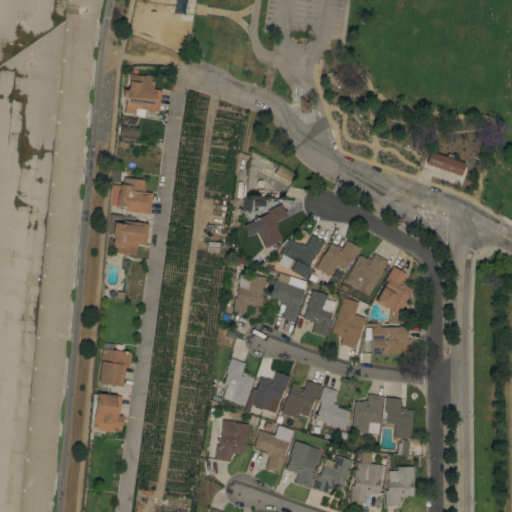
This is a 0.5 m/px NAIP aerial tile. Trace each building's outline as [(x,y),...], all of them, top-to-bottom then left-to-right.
[(144,76),(145,75),(148,75),(149,77),(153,77),(152,89),(161,90),(158,111),(136,108),(135,114),(124,113),(125,104),(125,97),(120,97),(121,89),(126,90),(127,88),(128,89),(130,74),(144,76)] [(118,137),(120,125),(138,127),(136,139),(118,137)] [(425,164),(429,151),(446,157),(447,154),(454,156),(452,160),(464,163),(459,176),(425,164)] [(277,176),(281,167),(293,174),(288,182),(277,176)] [(124,211),(125,208),(115,207),(115,206),(109,205),(112,185),(119,186),(119,184),(122,184),(123,178),(144,180),(143,188),(145,189),(144,192),(152,193),(149,214),(124,211)] [(258,232),(250,237),(244,225),(267,213),(266,211),(281,204),(287,216),(275,222),(277,226),(275,227),(281,240),(266,248),(258,232)] [(109,236),(109,233),(112,234),(112,233),(107,232),(109,214),(122,215),(122,219),(114,218),(113,222),(128,224),(128,221),(147,224),(145,245),(137,244),(137,247),(135,247),(135,255),(114,253),(115,246),(112,245),(112,246),(107,246),(108,238),(113,239),(111,237),(109,236)] [(286,240),(287,239),(299,245),(300,243),(305,246),(311,235),(323,241),(316,255),(314,254),(306,267),(310,269),(304,279),(274,262),(283,247),(280,245),(285,239),(286,240)] [(322,254),(323,254),(329,243),(334,246),(335,245),(341,248),(346,240),(359,248),(351,261),(349,260),(344,269),(336,264),(329,276),(314,268),(322,254)] [(367,295),(344,281),(359,255),(365,259),(366,257),(370,260),(373,254),(386,261),(367,295)] [(405,274),(401,282),(412,288),(405,300),(406,301),(398,315),(374,301),(382,287),(383,287),(386,281),(385,280),(392,266),(405,274)] [(331,277),(335,269),(341,273),(336,280),(331,277)] [(308,279),(311,273),(318,277),(314,283),(308,279)] [(263,293),(262,293),(260,306),(253,305),(253,307),(248,306),(247,314),(231,312),(233,298),(236,298),(237,287),(238,288),(239,274),(265,277),(263,293)] [(287,284),(289,276),(305,282),(305,283),(309,284),(306,291),(302,290),(297,307),(299,307),(294,322),(289,320),(288,322),(284,320),(285,319),(281,318),(285,306),(280,304),(281,301),(268,297),(274,280),(287,284)] [(342,284),(347,287),(345,292),(339,289),(342,284)] [(328,321),(330,322),(325,337),(311,332),(314,323),(308,321),(309,320),(302,318),(306,306),(305,306),(311,290),(327,296),(326,299),(334,302),(328,321)] [(342,297),(357,303),(353,315),(364,319),(353,349),(339,344),(341,337),(337,336),(337,335),(330,332),(342,297)] [(369,327),(369,326),(380,326),(380,327),(398,327),(398,326),(406,326),(406,342),(400,342),(400,346),(399,346),(399,353),(383,353),(383,354),(369,354),(369,342),(362,342),(365,327),(369,327)] [(122,387),(107,385),(107,387),(102,387),(102,384),(97,384),(103,342),(114,344),(113,350),(130,352),(130,355),(131,355),(130,361),(129,361),(128,368),(124,368),(122,387)] [(243,363),(240,372),(246,374),(246,375),(252,377),(251,379),(253,379),(243,406),(221,398),(226,385),(223,384),(226,374),(224,373),(229,358),(243,363)] [(251,405),(248,413),(243,411),(251,388),(255,389),(259,377),(266,380),(266,378),(271,380),(274,372),(279,374),(279,373),(282,374),(282,375),(289,377),(284,391),(282,390),(274,413),(251,405)] [(285,398),(286,398),(290,386),(297,388),(297,387),(303,389),(305,380),(320,385),(315,400),(312,399),(306,416),(297,413),(296,418),(280,413),(285,398)] [(343,428),(343,430),(324,423),(321,430),(312,426),(315,419),(313,419),(320,402),(317,401),(323,386),(336,391),(331,403),(337,405),(336,407),(349,412),(348,413),(350,414),(348,430),(343,428)] [(109,431),(109,432),(103,431),(103,430),(92,428),(92,427),(90,427),(90,419),(93,420),(95,400),(92,400),(93,394),(96,394),(96,393),(121,396),(118,416),(122,416),(120,432),(109,431)] [(379,423),(377,423),(376,434),(350,431),(354,402),(355,402),(355,401),(361,402),(361,401),(366,401),(366,395),(382,396),(379,423)] [(400,399),(399,407),(405,408),(405,410),(411,410),(410,423),(411,423),(409,439),(392,437),(394,424),(385,423),(386,413),(383,412),(385,397),(400,399)] [(230,422),(247,424),(244,453),(236,452),(235,454),(230,453),(229,461),(214,460),(216,444),(218,445),(219,441),(217,440),(217,436),(219,437),(219,434),(229,436),(230,422)] [(288,443),(286,442),(281,457),(283,458),(278,473),(265,468),(269,456),(264,454),(265,451),(252,448),(258,430),(274,435),(277,425),(292,430),(288,443)] [(406,455),(396,454),(397,443),(400,443),(400,440),(408,441),(406,455)] [(293,483),(297,474),(291,472),(292,471),(285,469),(289,455),(288,455),(293,441),(308,446),(309,443),(316,446),(311,461),(314,462),(311,472),(313,473),(308,488),(293,483)] [(380,481),(378,481),(377,494),(370,493),(370,494),(365,494),(364,502),(349,501),(350,486),(352,486),(354,470),(355,470),(356,462),(359,462),(360,451),(370,452),(369,464),(381,465),(380,481)] [(352,461),(346,477),(345,477),(341,488),(335,486),(335,487),(329,485),(326,493),(312,489),(317,474),(319,475),(324,459),(333,462),(335,455),(352,461)] [(412,495),(406,495),(406,497),(399,497),(399,506),(384,506),(384,491),(386,491),(386,482),(387,482),(387,471),(396,471),(396,467),(412,467),(412,495)]
